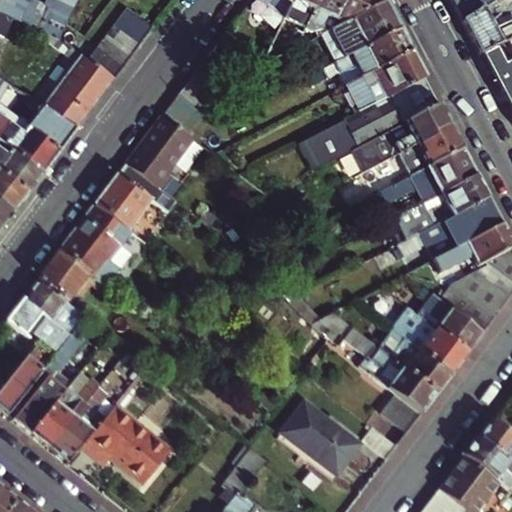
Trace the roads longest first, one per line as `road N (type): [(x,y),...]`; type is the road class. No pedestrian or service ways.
road 1 (residential): [(0,273),(208,0)]
road 2 (residential): [(384,511),(511,343)]
road 3 (residential): [(511,183),(417,0)]
